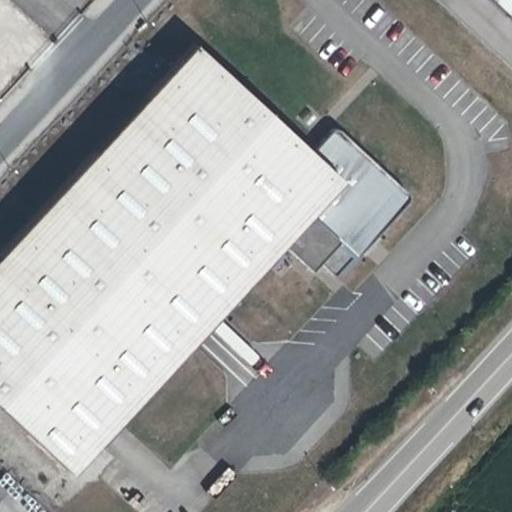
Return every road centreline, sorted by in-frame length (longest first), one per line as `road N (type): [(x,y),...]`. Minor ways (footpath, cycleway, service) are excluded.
road 1 (unknown): [(337,0),(456,106),(471,135),(474,171),(286,424)]
road 2 (primary): [(511,346),(356,511)]
road 3 (unclassified): [(0,141),(131,0)]
